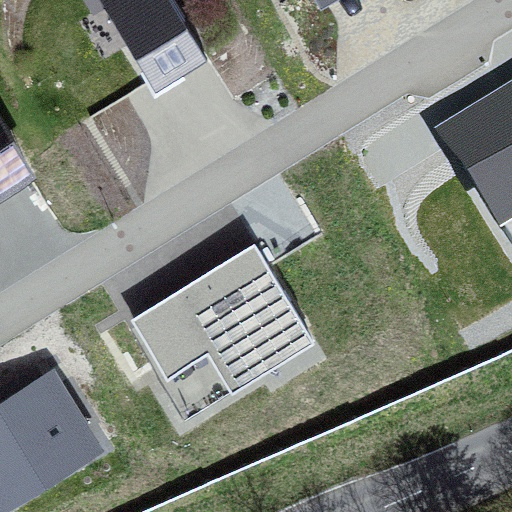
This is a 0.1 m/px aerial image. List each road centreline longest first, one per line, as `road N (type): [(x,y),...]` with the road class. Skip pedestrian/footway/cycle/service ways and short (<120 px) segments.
road 1 (residential): [(511,4),(0,322)]
road 2 (primary): [(369,511),(511,448)]
